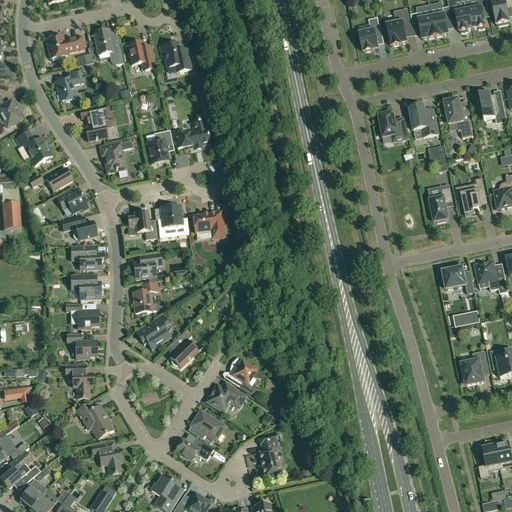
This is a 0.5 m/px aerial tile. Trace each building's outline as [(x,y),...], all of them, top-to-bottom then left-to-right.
[(485,28),(486,28),(483,14),(489,13),(485,0),(480,0),(481,6),(468,9),(473,31),(478,30),(479,32),(485,30),(485,28)] [(511,9),(511,3),(511,0),(496,0),(492,1),(497,26),(499,26),(499,28),(509,26),(508,24),(510,24),(507,10),(511,9)] [(462,35),(468,34),(467,32),(473,31),(468,9),(456,11),(455,5),(449,7),(449,9),(451,21),(457,19),(460,33),(461,33),(462,35)] [(443,37),(448,36),(446,22),(451,21),(449,9),(443,10),(444,13),(431,16),(436,39),(443,38),(443,37)] [(407,44),(404,29),(411,27),(407,11),(395,14),(396,20),(386,22),(392,48),(402,46),(402,45),(407,44)] [(431,16),(418,18),(418,15),(411,16),(413,28),(420,27),(423,41),(429,40),(436,39),(431,16)] [(374,52),(373,51),(379,50),(375,34),(380,33),(378,20),(369,22),(371,32),(359,35),(363,53),(364,53),(364,54),(374,52)] [(123,66),(118,38),(111,39),(109,31),(98,34),(99,36),(94,37),(98,57),(109,55),(111,65),(116,68),(123,66)] [(84,51),(81,39),(64,43),(62,38),(46,41),(51,61),(67,57),(66,55),(84,51)] [(142,73),(145,73),(155,71),(150,47),(144,48),(143,44),(127,47),(132,67),(141,66),(142,73)] [(187,49),(180,51),(178,44),(171,46),(170,47),(160,50),(162,59),(164,58),(167,70),(174,68),(176,75),(191,71),(187,49)] [(92,56),(84,58),(86,67),(93,65),(92,56)] [(93,72),(92,66),(80,69),(82,74),(93,72)] [(69,103),(69,102),(76,100),(73,87),(82,85),(80,71),(65,75),(66,82),(56,84),(57,90),(58,95),(60,94),(62,103),(65,102),(66,103),(69,103)] [(207,86),(196,88),(197,95),(208,94),(208,88),(207,86)] [(491,94),(479,97),(480,103),(478,103),(477,103),(480,114),(482,113),(484,122),(505,118),(506,124),(507,124),(503,105),(497,107),(496,99),(495,99),(495,100),(492,100),(491,94)] [(22,121),(11,103),(5,107),(1,98),(0,98),(0,125),(1,126),(3,126),(5,125),(7,130),(12,127),(14,128),(16,127),(17,124),(22,121)] [(140,99),(134,101),(135,109),(142,108),(140,99)] [(459,115),(456,101),(454,101),(454,102),(444,104),(445,107),(443,107),(444,114),(446,114),(449,126),(457,125),(459,133),(461,133),(463,140),(473,138),(472,130),(473,130),(469,113),(459,115)] [(88,144),(108,139),(105,129),(113,128),(114,125),(113,121),(111,120),(108,108),(80,114),(82,121),(85,120),(87,128),(85,129),(88,144)] [(424,108),(410,111),(412,124),(411,125),(412,132),(414,131),(414,133),(422,131),(423,139),(439,136),(433,111),(425,113),(424,108)] [(379,117),(384,140),(392,138),(393,144),(407,141),(403,120),(395,122),(393,114),(391,115),(390,113),(381,115),(382,117),(379,117)] [(183,133),(179,133),(172,135),(175,146),(184,144),(186,151),(193,149),(194,153),(203,150),(203,147),(210,146),(207,130),(206,130),(205,122),(192,124),(194,133),(183,135),(183,133)] [(23,147),(35,168),(52,158),(42,140),(35,144),(29,133),(16,141),(20,149),(23,147)] [(158,135),(160,143),(147,146),(151,166),(169,163),(166,148),(173,146),(170,133),(158,135)] [(120,145),(100,149),(102,158),(104,158),(108,175),(126,171),(122,153),(133,150),(131,143),(120,145)] [(477,149),(472,146),(468,153),(473,156),(477,149)] [(442,148),(435,149),(438,163),(445,161),(442,148)] [(447,164),(436,166),(438,174),(449,172),(447,164)] [(53,193),(73,182),(65,170),(46,181),(53,193)] [(500,191),(500,192),(494,193),(498,211),(511,208),(511,176),(505,178),(507,184),(505,185),(504,185),(503,185),(502,186),(501,187),(501,188),(500,189),(500,190),(500,191)] [(43,183),(40,177),(29,183),(33,189),(43,183)] [(482,211),(480,199),(487,198),(483,180),(475,181),(477,192),(457,196),(459,205),(463,205),(465,218),(476,216),(475,213),(482,211)] [(13,181),(0,181),(0,191),(2,191),(3,206),(20,205),(19,190),(14,190),(13,181)] [(57,200),(63,211),(69,209),(72,216),(81,212),(82,214),(90,210),(86,201),(84,202),(78,190),(57,200)] [(450,190),(449,190),(442,191),(444,199),(442,199),(428,202),(429,204),(426,204),(428,212),(430,211),(433,224),(435,224),(436,225),(446,223),(446,222),(449,221),(446,206),(452,205),(452,204),(453,204),(450,190)] [(0,256),(7,256),(6,242),(22,241),(20,205),(3,206),(5,234),(0,234),(0,256)] [(180,207),(160,209),(162,230),(183,228),(182,218),(183,218),(183,211),(181,211),(180,207)] [(37,209),(32,212),(34,217),(40,214),(37,209)] [(127,219),(129,229),(136,228),(137,235),(145,234),(146,242),(158,240),(155,222),(149,223),(148,213),(135,215),(135,218),(127,219)] [(224,239),(221,213),(202,216),(202,217),(194,218),(194,222),(193,223),(193,227),(195,229),(195,234),(211,232),(211,236),(212,240),(224,239)] [(61,224),(63,232),(72,232),(76,231),(77,233),(75,234),(74,236),(73,238),(73,240),(75,242),(77,242),(79,242),(79,243),(97,239),(94,224),(86,226),(84,218),(61,224)] [(95,248),(71,249),(71,263),(79,262),(80,272),(100,271),(100,266),(102,263),(100,261),(100,255),(95,255),(95,248)] [(156,284),(156,279),(155,269),(161,268),(160,255),(140,258),(140,265),(134,265),(136,281),(148,280),(148,285),(156,284)] [(497,278),(494,263),(475,267),(479,286),(489,284),(491,293),(499,291),(500,296),(508,294),(505,277),(497,278)] [(465,282),(463,269),(456,271),(450,272),(443,273),(445,281),(443,282),(444,290),(446,289),(447,291),(465,287),(467,296),(475,294),(472,281),(465,282)] [(96,277),(71,278),(72,292),(79,291),(80,301),(81,301),(81,306),(87,306),(87,301),(100,300),(100,296),(102,295),(102,290),(100,289),(100,284),(97,285),(96,277)] [(143,286),(144,293),(133,295),(135,315),(152,313),(150,294),(159,293),(158,285),(143,286)] [(99,328),(98,312),(82,313),(81,307),(66,307),(66,314),(77,314),(78,331),(90,331),(90,328),(99,328)] [(473,325),(479,323),(477,313),(470,314),(473,325)] [(170,330),(162,318),(136,335),(144,347),(147,345),(152,351),(170,340),(168,336),(170,330)] [(178,368),(181,371),(198,354),(187,343),(191,339),(185,332),(171,346),(177,352),(169,359),(172,361),(172,364),(173,367),(176,368),(178,368)] [(97,359),(97,342),(81,343),(81,336),(67,337),(67,345),(75,344),(76,362),(89,361),(89,359),(97,359)] [(511,378),(511,375),(511,374),(511,352),(506,354),(507,358),(492,361),(494,373),(499,372),(501,380),(511,378)] [(484,383),(483,378),(489,377),(486,358),(474,361),(475,363),(462,366),(464,374),(463,374),(465,379),(466,387),(478,385),(483,384),(484,383)] [(253,394),(247,387),(252,379),(263,381),(264,373),(257,373),(237,360),(232,365),(230,371),(235,373),(229,383),(244,393),(248,395),(250,396),(251,395),(253,394)] [(77,401),(89,400),(88,390),(93,390),(92,376),(89,376),(89,368),(65,369),(66,377),(67,377),(67,382),(69,383),(73,383),(73,389),(77,389),(77,401)] [(28,378),(35,378),(37,371),(37,369),(27,370),(24,370),(24,377),(28,377),(28,378)] [(207,404),(223,414),(229,404),(239,411),(247,399),(225,384),(221,390),(217,388),(207,404)] [(29,389),(4,392),(6,403),(22,401),(23,406),(32,404),(29,389)] [(88,432),(92,432),(97,441),(113,432),(105,418),(105,417),(100,408),(95,411),(91,404),(76,412),(80,420),(81,420),(88,432)] [(214,443),(223,429),(200,414),(195,421),(194,422),(192,424),(192,426),(191,427),(200,433),(197,438),(202,441),(205,436),(214,443)] [(43,420),(38,423),(43,430),(48,426),(43,420)] [(0,442),(5,439),(19,429),(15,423),(0,433),(0,442)] [(280,452),(282,452),(279,436),(258,440),(260,447),(261,447),(262,453),(258,454),(264,479),(280,476),(277,459),(282,458),(280,452)] [(183,441),(176,452),(192,462),(196,456),(206,462),(213,452),(199,443),(195,449),(183,441)] [(114,444),(107,445),(91,448),(93,458),(99,457),(101,468),(108,467),(110,477),(121,474),(119,465),(121,464),(118,451),(115,452),(114,444)] [(16,460),(25,453),(29,450),(25,445),(12,455),(16,460)] [(501,471),(511,468),(511,457),(511,458),(509,445),(496,447),(501,471)] [(494,448),(493,446),(485,447),(486,449),(483,450),(487,467),(479,468),(481,480),(490,479),(489,473),(501,471),(496,447),(494,448)] [(16,460),(15,461),(7,468),(10,472),(0,481),(8,491),(21,480),(23,478),(31,472),(26,467),(33,462),(28,456),(25,453),(16,460)] [(34,478),(40,473),(36,468),(31,472),(23,478),(28,483),(34,478)] [(40,473),(34,478),(40,482),(44,478),(40,473)] [(170,511),(183,493),(175,488),(176,486),(163,478),(157,487),(155,485),(151,492),(160,498),(155,507),(162,511),(170,511)] [(20,501),(31,511),(41,499),(47,491),(35,481),(27,488),(28,489),(21,494),(24,497),(20,501)] [(57,502),(62,506),(63,505),(66,500),(69,496),(64,492),(57,502)] [(104,511),(113,500),(102,493),(90,511),(91,511),(104,511)] [(195,494),(185,510),(184,511),(186,511),(206,511),(211,505),(195,494)] [(41,499),(31,511),(33,511),(49,511),(53,509),(41,499)]
